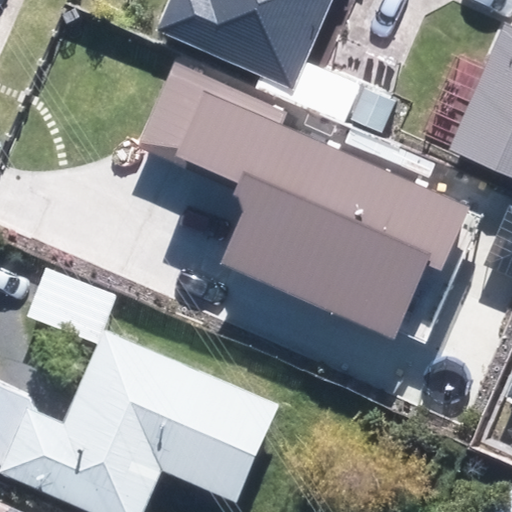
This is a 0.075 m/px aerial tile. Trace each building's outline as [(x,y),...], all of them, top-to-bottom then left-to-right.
[(308,81),(344,0),(183,0),(174,21),(308,81)] [(511,26),(508,25),(452,150),(511,175),(511,26)] [(500,195),(190,51),(153,131),(276,188),(247,251),(421,331),(461,247),(473,253),(500,195)] [(133,291),(64,261),(44,309),(113,339),(133,291)] [(0,373),(0,451),(131,511),(160,511),(182,465),(252,497),(298,398),(126,320),(83,411),(0,373)] [(58,511),(0,487),(0,511),(58,511)]
